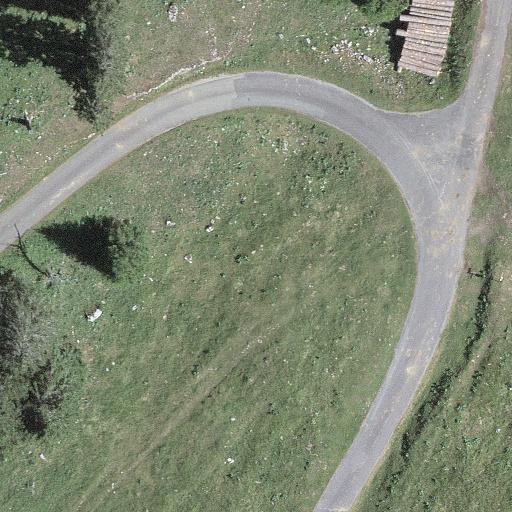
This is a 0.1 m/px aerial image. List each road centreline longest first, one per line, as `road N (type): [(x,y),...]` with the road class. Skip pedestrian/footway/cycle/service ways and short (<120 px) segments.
road 1 (track): [(335,511),(411,364),(467,172),(305,95),(233,92),(144,125),(0,235)]
road 2 (track): [(467,172),(500,0)]
